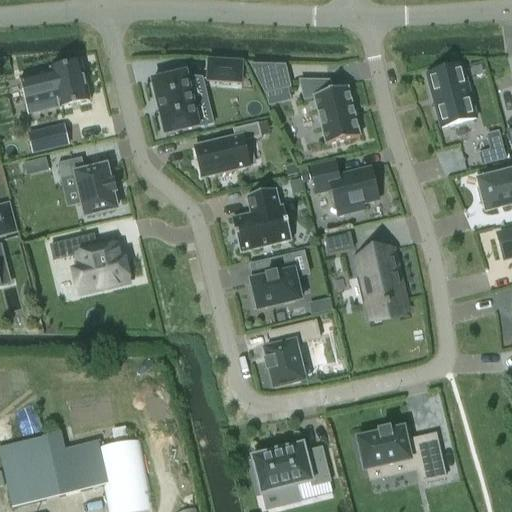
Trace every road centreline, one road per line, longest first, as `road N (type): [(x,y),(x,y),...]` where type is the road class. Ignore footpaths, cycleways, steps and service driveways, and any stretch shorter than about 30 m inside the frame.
road 1 (residential): [(101,10),(139,160),(196,217),(240,393),(260,406),(396,382),(429,373),(447,357),(435,267),(360,16)]
road 2 (residential): [(101,10),(360,16)]
road 3 (residential): [(360,16),(511,9)]
